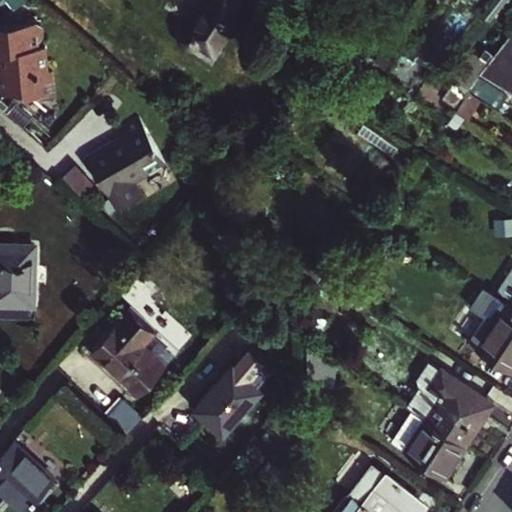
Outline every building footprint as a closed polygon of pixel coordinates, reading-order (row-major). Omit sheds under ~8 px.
[(196,43),(202,39),(217,47),(232,25),(240,0),(211,0),(212,0),(201,20),(197,24),(189,26),(185,32),(186,37),(190,42),(196,43)] [(4,73),(0,73),(0,87),(4,90),(19,90),(20,94),(34,94),(34,99),(54,98),(53,70),(47,70),(47,45),(40,45),(40,39),(44,34),(39,30),(38,22),(0,22),(0,50),(4,51),(4,56),(0,56),(0,62),(4,62),(4,73)] [(511,92),(511,30),(479,73),(511,92)] [(474,105),(465,100),(460,108),(468,113),(474,105)] [(121,127),(124,132),(126,137),(114,143),(112,138),(89,152),(110,191),(113,189),(122,206),(144,193),(135,177),(151,167),(153,170),(165,163),(163,160),(167,159),(143,115),(121,127)] [(124,132),(112,138),(114,143),(126,137),(124,132)] [(0,242),(0,299),(2,299),(1,316),(31,316),(31,301),(35,300),(36,244),(0,242)] [(511,301),(507,298),(493,319),(496,321),(480,346),(511,367),(511,301)] [(132,304),(95,346),(143,389),(169,360),(145,339),(156,326),(132,304)] [(338,362),(312,345),(313,379),(339,387),(338,362)] [(222,438),(273,375),(241,349),(190,411),(222,438)] [(416,408),(469,443),(484,420),(495,404),(497,401),(488,395),(446,367),(445,368),(433,361),(421,378),(424,387),(412,405),(416,408)] [(109,413),(130,432),(146,415),(125,396),(109,413)] [(448,475),(469,443),(416,408),(396,437),(411,446),(409,448),(422,456),(425,459),(425,463),(428,465),(432,464),(448,475)] [(0,457),(0,482),(13,494),(28,507),(58,474),(18,438),(0,457)] [(411,511),(410,511),(422,496),(375,460),(335,511),(411,511)] [(0,482),(0,489),(9,498),(13,494),(0,482)] [(410,511),(411,511),(420,511),(429,501),(422,496),(410,511)]
